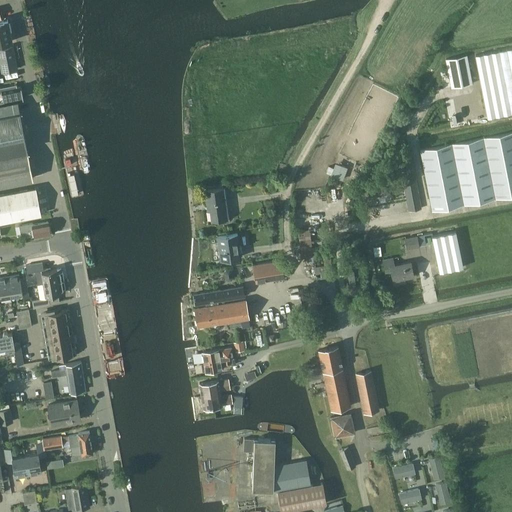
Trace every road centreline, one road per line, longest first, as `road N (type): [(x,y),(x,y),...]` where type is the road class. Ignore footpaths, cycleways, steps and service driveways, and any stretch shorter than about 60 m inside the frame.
road 1 (residential): [(386,0),(288,188),(288,249),(303,283)]
road 2 (tertiary): [(118,511),(70,246)]
road 3 (residential): [(70,246),(10,1)]
road 4 (residential): [(366,511),(344,329)]
road 5 (unclassified): [(344,329),(511,294)]
road 6 (residential): [(238,377),(262,351),(344,329)]
